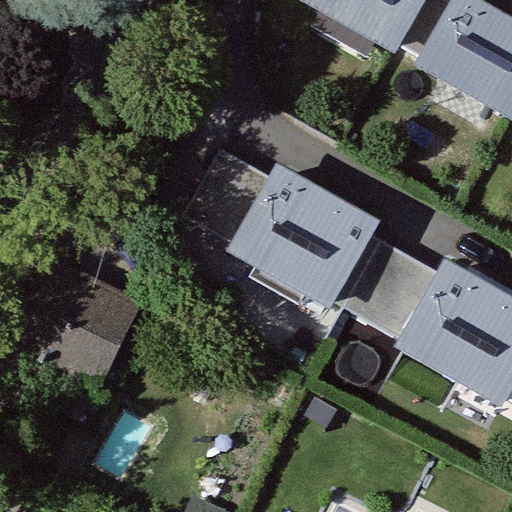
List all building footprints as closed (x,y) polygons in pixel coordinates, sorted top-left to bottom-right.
[(295,0),(395,58),(401,46),(427,0),(295,0)] [(443,0),(427,0),(401,46),(415,54),(410,64),(511,123),(511,122),(511,20),(476,0),(450,0),(448,3),(443,0)] [(343,308),(380,242),(372,237),(381,221),(275,162),(267,176),(221,150),(185,215),(232,242),(226,252),(329,310),(333,302),(343,308)] [(380,242),(343,308),(397,338),(391,348),(501,409),(506,400),(511,403),(511,298),(445,262),(438,274),(380,242)] [(0,347),(96,396),(142,305),(42,254),(0,337),(0,347)]
